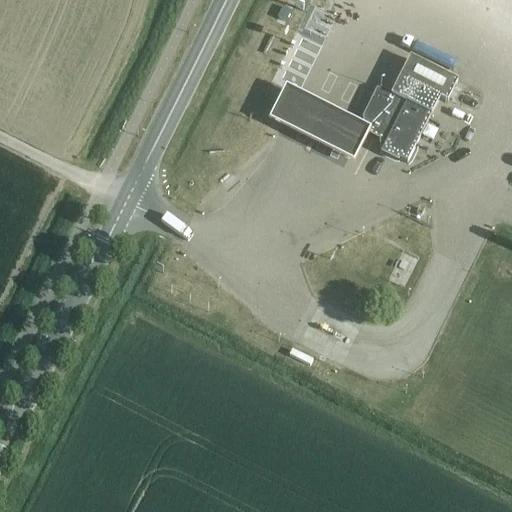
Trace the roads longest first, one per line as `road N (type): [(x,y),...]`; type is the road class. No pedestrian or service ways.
road 1 (tertiary): [(0,453),(126,202)]
road 2 (tertiary): [(126,202),(225,0)]
road 3 (unclassified): [(126,202),(0,136)]
